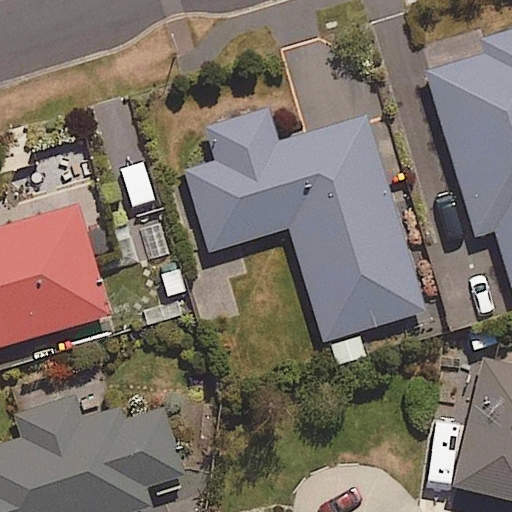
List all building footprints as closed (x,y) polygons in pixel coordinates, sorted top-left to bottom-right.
[(511,27),(471,40),(474,49),(421,65),(473,236),(493,230),(511,293),(511,27)] [(360,115),(274,142),(263,108),(202,127),(212,161),(181,171),(206,250),(285,225),(329,365),(362,355),(354,330),(421,309),(360,115)] [(70,201),(0,221),(0,343),(103,313),(70,201)] [(459,414),(434,409),(422,468),(449,474),(446,486),(511,499),(511,365),(471,357),(459,414)] [(134,487),(177,474),(157,408),(114,421),(110,410),(79,419),(71,390),(7,409),(15,438),(0,442),(0,511),(126,511),(140,508),(134,487)]
